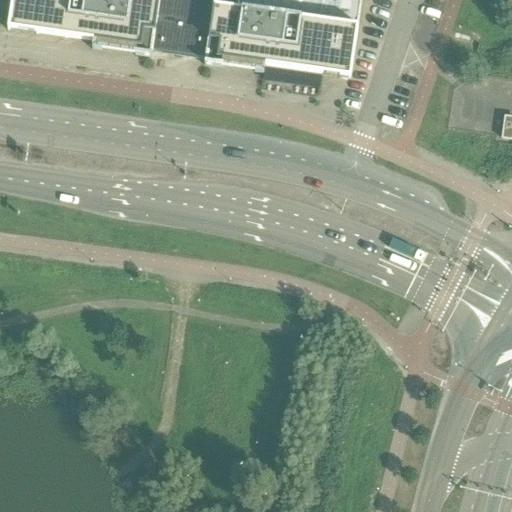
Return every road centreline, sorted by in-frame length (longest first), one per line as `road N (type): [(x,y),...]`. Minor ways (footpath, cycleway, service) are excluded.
road 1 (secondary): [(0,181),(254,222),(342,249),(502,323)]
road 2 (secondary): [(346,180),(0,128)]
road 3 (unclassified): [(411,0),(346,180)]
road 4 (secondary): [(511,269),(471,238),(346,180)]
road 5 (secondary): [(502,323),(431,487)]
